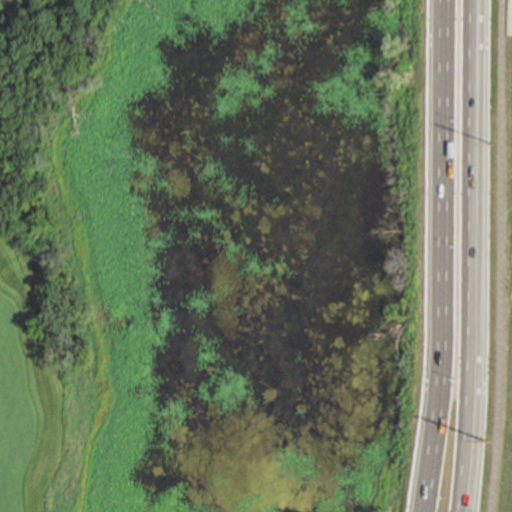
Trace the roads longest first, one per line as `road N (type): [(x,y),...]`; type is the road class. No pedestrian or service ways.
road 1 (secondary): [(442,0),(440,367),(423,511)]
road 2 (secondary): [(459,511),(470,425),(474,0)]
